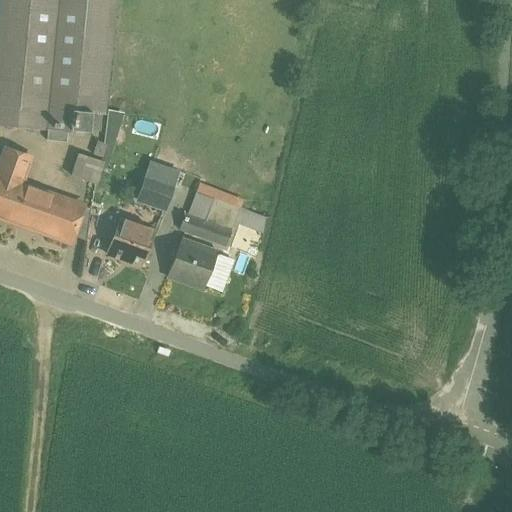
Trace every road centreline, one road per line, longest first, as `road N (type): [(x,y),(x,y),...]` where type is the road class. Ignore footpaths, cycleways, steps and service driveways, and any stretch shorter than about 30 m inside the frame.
road 1 (unclassified): [(0,282),(511,455)]
road 2 (track): [(457,435),(493,264),(505,0)]
